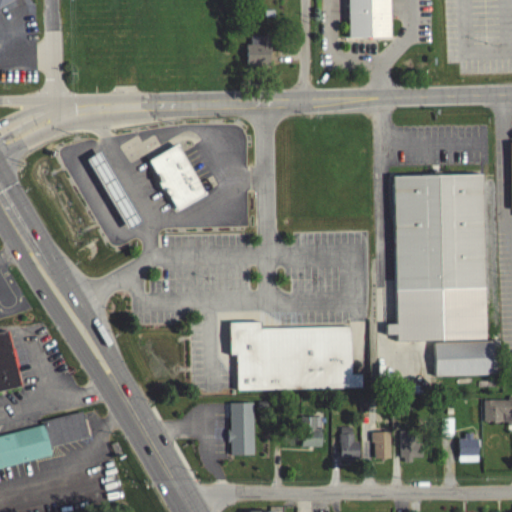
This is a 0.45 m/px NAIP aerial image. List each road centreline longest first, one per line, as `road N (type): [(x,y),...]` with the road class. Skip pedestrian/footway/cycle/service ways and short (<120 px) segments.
road 1 (primary): [(204,511),(0,164)]
road 2 (tertiary): [(113,105),(511,93)]
road 3 (primary): [(0,211),(178,511)]
road 4 (residential): [(196,497),(511,491)]
road 5 (residential): [(72,120),(55,102),(52,0)]
road 6 (tertiary): [(0,153),(113,105)]
